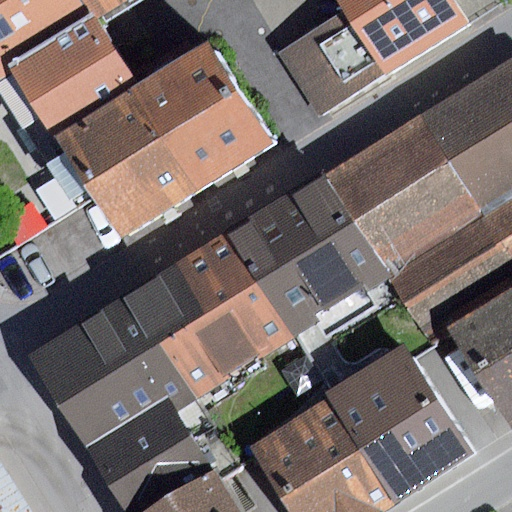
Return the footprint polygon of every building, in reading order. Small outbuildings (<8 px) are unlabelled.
[(81,0),(0,0),(0,78),(92,17),(81,0)] [(81,0),(92,17),(120,0),(81,0)] [(343,0),(349,9),(392,76),(473,23),(457,0),(343,0)] [(349,9),(282,54),(326,120),(392,76),(349,9)] [(92,17),(0,78),(0,89),(44,154),(62,142),(141,92),(92,17)] [(212,47),(141,92),(203,190),(274,146),(212,47)] [(511,63),(424,118),(511,259),(511,63)] [(203,190),(141,92),(62,142),(124,239),(203,190)] [(511,259),(424,118),(328,177),(420,326),(431,343),(453,329),(511,292),(511,259)] [(328,177),(234,233),(299,340),(325,384),(420,326),(328,177)] [(234,233),(177,267),(207,316),(164,342),(191,387),(199,401),(299,340),(234,233)] [(177,267),(31,357),(90,451),(191,387),(164,342),(207,316),(177,267)] [(511,292),(453,329),(511,423),(511,292)] [(331,395),(400,504),(475,456),(407,348),(331,395)] [(191,387),(90,451),(128,511),(151,511),(219,472),(237,461),(199,401),(191,387)] [(331,395),(253,450),(293,511),(386,511),(400,504),(331,395)] [(0,511),(30,511),(0,461),(0,511)] [(244,511),(219,472),(151,511),(244,511)]
